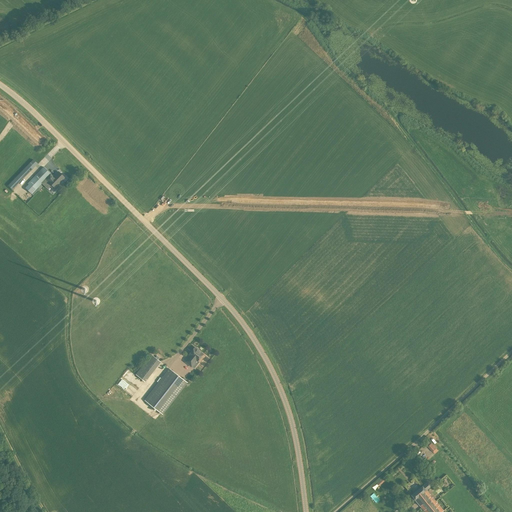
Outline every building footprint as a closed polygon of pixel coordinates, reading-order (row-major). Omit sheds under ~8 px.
[(35,159),(9,185),(13,189),(39,163),(35,159)] [(58,171),(53,177),(51,174),(43,167),(28,182),(36,190),(37,191),(39,188),(38,187),(46,179),(49,182),(55,188),(65,177),(58,171)] [(189,354),(190,355),(185,362),(191,367),(197,360),(197,361),(203,354),(199,351),(199,349),(197,348),(196,348),(195,347),(189,354)] [(160,361),(152,355),(136,375),(144,381),(160,361)] [(128,369),(123,377),(132,382),(132,381),(134,383),(137,378),(134,375),(135,374),(128,369)] [(187,382),(170,369),(145,400),(162,414),(187,382)] [(414,499),(420,506),(425,511),(441,511),(443,511),(426,490),(431,486),(428,481),(411,495),(415,499),(414,499)]
